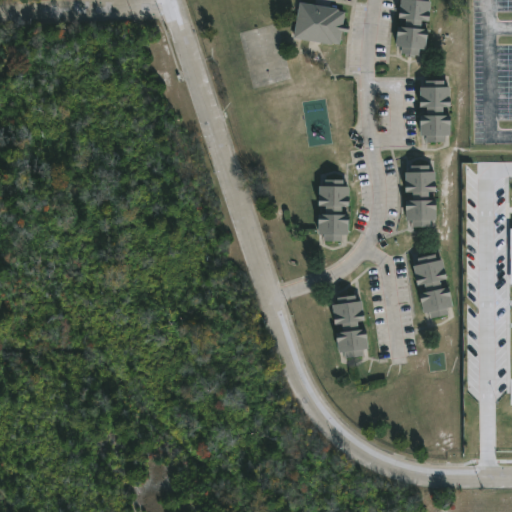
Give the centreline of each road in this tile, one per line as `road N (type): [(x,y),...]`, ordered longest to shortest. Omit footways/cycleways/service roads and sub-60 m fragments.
road 1 (residential): [(172,0),(310,396),(359,452),(383,464),(430,477),(511,477)]
road 2 (residential): [(174,5),(0,12)]
